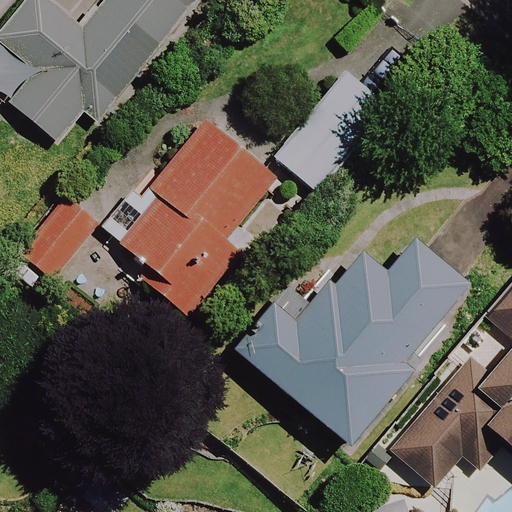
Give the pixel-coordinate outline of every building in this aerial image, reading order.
[(200,0),(102,0),(75,33),(36,0),(20,0),(0,24),(0,47),(5,52),(0,57),(0,108),(51,152),(78,119),(90,129),(200,0)] [(382,116),(341,80),(269,162),(311,198),(382,116)] [(155,186),(145,178),(119,210),(136,224),(113,254),(158,290),(153,297),(183,322),(235,257),(220,245),(267,186),(200,131),(155,186)] [(92,230),(62,206),(19,258),(48,283),(92,230)] [(463,294),(408,248),(379,283),(348,256),(298,315),(285,304),(236,362),(345,453),(416,368),(407,360),(463,294)] [(511,287),(440,371),(446,376),(378,455),(427,496),(456,463),(468,474),(493,445),(511,460),(511,287)]
